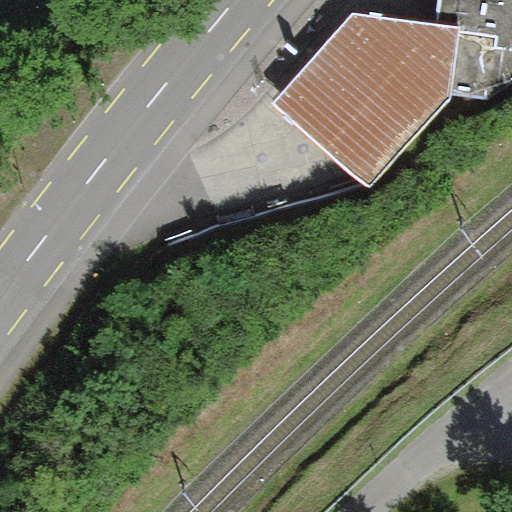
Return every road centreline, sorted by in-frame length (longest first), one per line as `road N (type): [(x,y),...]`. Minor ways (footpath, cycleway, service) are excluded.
road 1 (primary): [(235,0),(143,106),(0,296)]
road 2 (residential): [(511,385),(357,511)]
